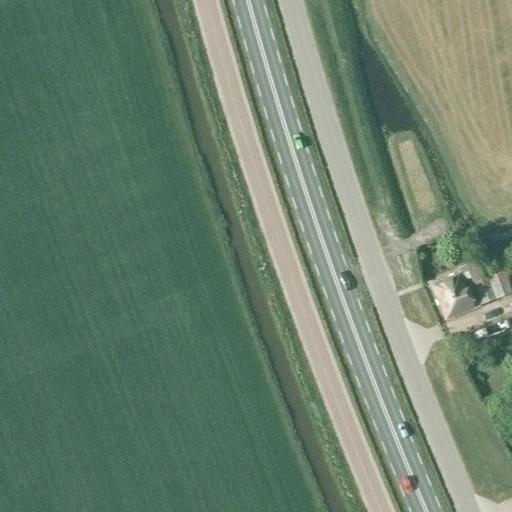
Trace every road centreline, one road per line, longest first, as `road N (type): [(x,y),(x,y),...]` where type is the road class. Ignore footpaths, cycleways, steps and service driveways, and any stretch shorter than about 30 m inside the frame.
road 1 (unclassified): [(289,0),(359,228),(471,511)]
road 2 (primary): [(424,511),(313,220),(246,0)]
road 3 (unclassified): [(206,0),(294,289),(381,511)]
